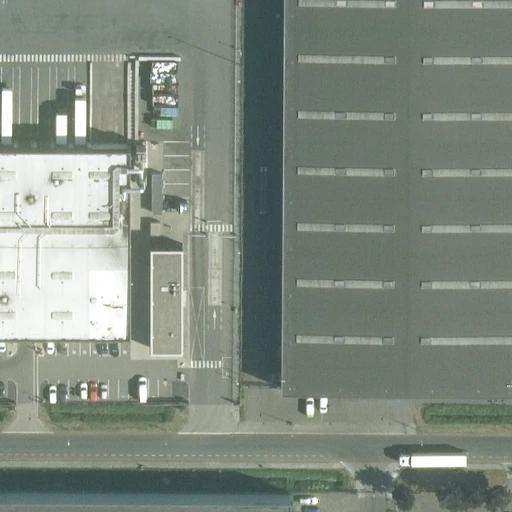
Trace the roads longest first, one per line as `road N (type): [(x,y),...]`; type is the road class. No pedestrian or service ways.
road 1 (unclassified): [(511,451),(0,448)]
road 2 (unknown): [(265,449),(269,0)]
